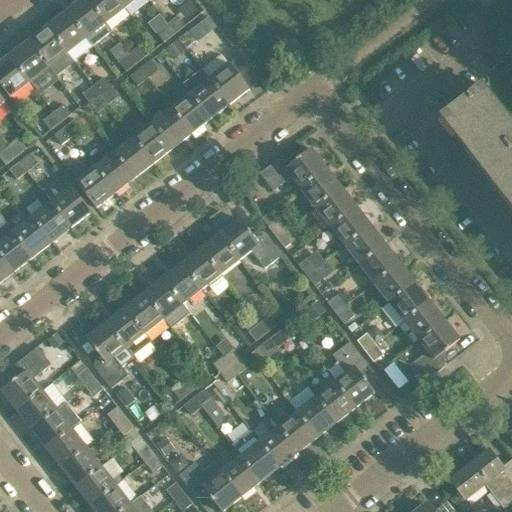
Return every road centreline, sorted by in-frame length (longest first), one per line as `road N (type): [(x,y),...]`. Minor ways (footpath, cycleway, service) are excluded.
road 1 (residential): [(0,330),(316,83)]
road 2 (residential): [(511,341),(316,83)]
road 3 (residential): [(333,511),(511,367)]
